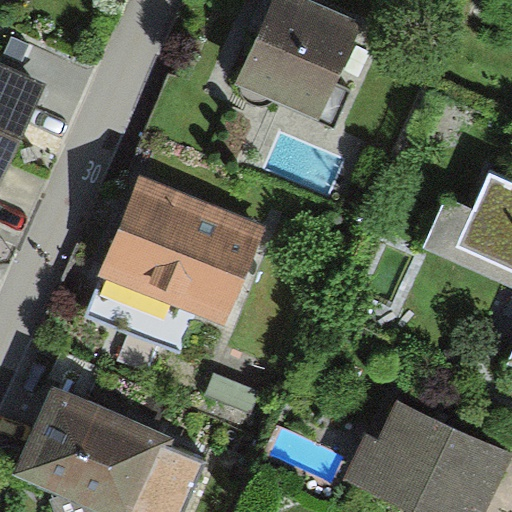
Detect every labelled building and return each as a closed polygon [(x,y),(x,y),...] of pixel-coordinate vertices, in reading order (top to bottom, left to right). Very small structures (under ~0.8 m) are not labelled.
[(357,11),(330,0),(256,0),(229,64),(318,102),(357,11)] [(0,170),(39,82),(0,64),(0,170)] [(511,191),(492,184),(458,264),(511,286),(511,191)] [(255,235),(140,196),(108,290),(223,329),(255,235)] [(468,511),(503,443),(380,383),(339,466),(432,511),(468,511)] [(56,388),(15,471),(97,511),(141,511),(174,446),(56,388)]
